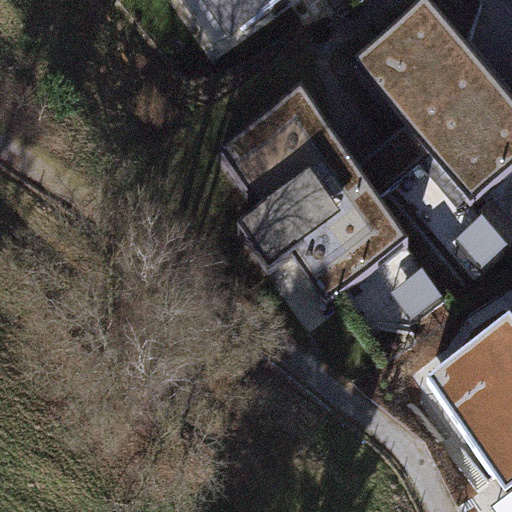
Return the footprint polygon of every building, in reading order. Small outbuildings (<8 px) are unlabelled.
[(208,0),(217,12),(227,5),(248,36),(300,0),(208,0)] [(354,67),(406,130),(482,72),(426,5),(354,67)] [(406,130),(352,168),(362,183),(376,201),(433,160),(472,207),(511,173),(511,106),(482,72),(406,130)] [(239,233),(257,257),(362,183),(352,168),(303,98),(220,156),(263,216),(239,233)] [(511,201),(511,182),(502,190),(511,201)] [(376,201),(362,183),(257,257),(270,277),(294,260),(327,307),(410,250),(376,201)] [(463,245),(482,272),(508,253),(489,226),(463,245)] [(511,325),(429,383),(497,479),(504,474),(511,469),(511,325)]
